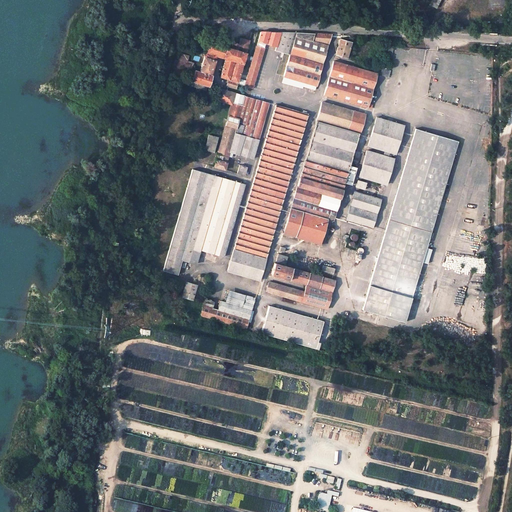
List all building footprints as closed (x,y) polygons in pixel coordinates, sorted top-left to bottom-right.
[(488,0),(489,8),(502,8),(502,11),(505,11),(505,8),(506,8),(505,0),(488,0)] [(283,76),(315,85),(331,34),(294,32),(260,32),(244,86),(252,88),(265,43),(276,46),(275,50),(290,54),(283,76)] [(247,48),(250,40),(240,38),(239,44),(233,42),(231,48),(208,42),(205,53),(216,56),(216,57),(225,59),(243,64),(246,54),(237,51),(238,45),(247,48)] [(350,42),(339,39),(335,54),(340,56),(340,57),(345,58),(350,42)] [(390,45),(386,44),(384,57),(391,58),(394,48),(389,48),(390,45)] [(246,54),(247,48),(238,45),(237,51),(246,54)] [(205,53),(199,72),(196,71),(192,81),(207,85),(216,57),(216,56),(205,53)] [(179,56),(178,60),(174,59),(172,67),(179,69),(180,65),(189,68),(190,64),(186,63),(187,59),(179,56)] [(236,88),(243,64),(225,59),(220,77),(229,80),(227,86),(236,88)] [(376,74),(333,61),(324,94),(366,107),(376,74)] [(283,76),(282,83),(302,89),(303,87),(314,91),(315,85),(283,76)] [(268,103),(226,91),(220,89),(217,100),(230,104),(214,167),(225,170),(228,156),(229,157),(230,152),(252,158),(268,103)] [(363,114),(321,101),(284,232),(326,245),(363,114)] [(307,116),(275,106),(227,270),(259,280),(307,116)] [(403,125),(376,117),(358,176),(386,184),(403,125)] [(458,141),(415,128),(362,309),(404,322),(458,141)] [(218,137),(209,135),(205,149),(214,152),(218,137)] [(237,173),(244,175),(246,167),(239,165),(237,173)] [(244,184),(192,169),(163,270),(177,274),(182,260),(196,264),(200,250),(223,256),(244,184)] [(366,182),(357,180),(355,187),(364,190),(366,182)] [(381,199),(354,191),(346,219),(372,227),(381,199)] [(361,233),(350,229),(348,236),(344,234),(343,239),(347,240),(345,247),(356,250),(361,233)] [(287,256),(278,253),(275,261),(285,264),(287,256)] [(225,266),(214,263),(200,315),(245,328),(254,298),(245,295),(241,307),(225,302),(220,301),(217,309),(212,308),(225,266)] [(269,281),(266,291),(326,309),(334,280),(328,278),(329,275),(322,273),(321,277),(274,263),(271,273),(306,284),(304,291),(269,281)] [(334,268),(323,265),(321,270),(332,273),(334,268)] [(196,285),(186,282),(182,296),(192,299),(196,285)] [(245,295),(229,291),(225,302),(241,307),(245,295)] [(323,321),(269,305),(261,333),(315,348),(323,321)] [(318,492),(315,508),(327,510),(331,495),(337,497),(338,493),(327,490),(326,494),(318,492)]
